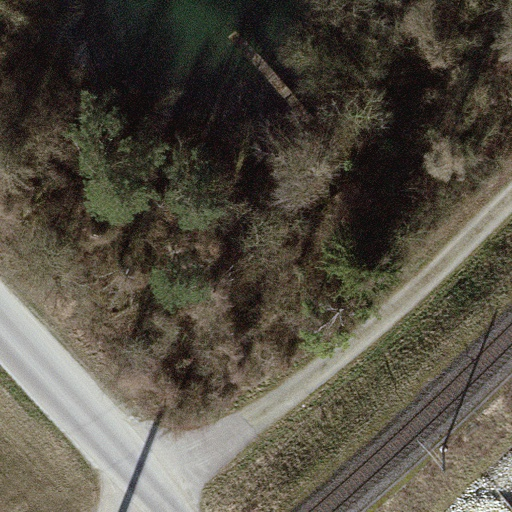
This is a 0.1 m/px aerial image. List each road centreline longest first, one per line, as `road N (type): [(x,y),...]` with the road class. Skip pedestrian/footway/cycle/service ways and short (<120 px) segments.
road 1 (track): [(161,507),(511,194)]
road 2 (unclassified): [(0,329),(161,507)]
